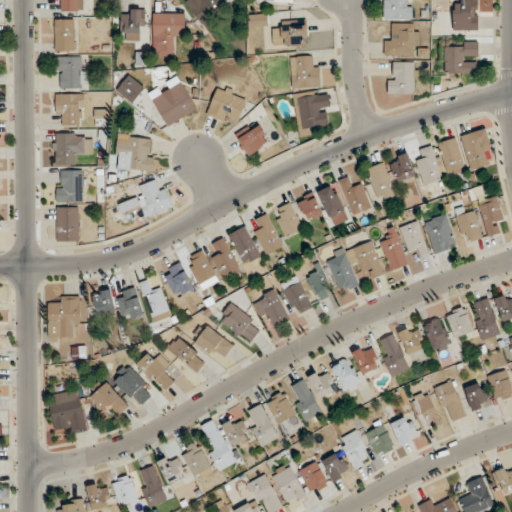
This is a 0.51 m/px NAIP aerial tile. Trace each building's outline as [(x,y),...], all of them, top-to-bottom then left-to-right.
[(82,0),(53,0),(54,0),(63,0),(63,11),(82,11),(82,0)] [(205,0),(204,0),(189,0),(183,5),(202,24),(224,3),(221,0),(205,0)] [(383,0),(384,20),(411,20),(411,0),(383,0)] [(453,0),(453,29),(478,30),(478,0),(453,0)] [(144,40),(144,10),(121,10),(121,40),(144,40)] [(184,13),(153,13),(153,57),(173,57),(173,34),(184,34),(184,13)] [(74,20),(54,20),(54,51),(74,51),(74,20)] [(307,47),(307,20),(281,20),(281,29),(273,29),(273,47),(307,47)] [(418,23),(393,24),(393,35),(384,35),(384,57),(419,56),(418,23)] [(444,42),(444,74),(477,74),(477,42),(444,42)] [(87,88),(87,56),(55,56),(55,88),(87,88)] [(290,56),(290,88),(320,88),(320,64),(315,64),(315,56),(290,56)] [(415,94),(415,62),(389,62),(389,94),(415,94)] [(116,90),(132,103),(145,88),(129,75),(116,90)] [(167,127),(198,109),(179,75),(163,85),(148,93),(167,127)] [(234,125),(247,98),(219,85),(207,113),(234,125)] [(292,95),(299,139),(317,136),(316,126),(332,124),(327,89),(292,95)] [(55,94),(55,115),(65,115),(65,125),(84,125),(84,94),(55,94)] [(105,110),(96,110),(96,122),(105,122),(105,110)] [(236,136),(249,156),(270,143),(257,122),(236,136)] [(461,135),(470,171),(489,167),(486,157),(493,155),(486,129),(461,135)] [(92,141),(85,141),(85,133),(53,133),(53,165),(74,165),(74,154),(92,154),(92,141)] [(152,173),(155,138),(117,135),(114,169),(152,173)] [(438,142),(445,176),(464,172),(456,138),(438,142)] [(422,149),(425,158),(415,162),(423,186),(443,179),(431,145),(422,149)] [(398,185),(416,179),(408,153),(390,159),(398,185)] [(377,201),(396,194),(384,163),(365,170),(377,201)] [(57,202),(84,202),(84,171),(57,171),(57,202)] [(372,209),(361,183),(351,187),(347,177),(338,181),(353,217),(372,209)] [(168,187),(156,189),(155,183),(140,184),(143,214),(170,211),(168,187)] [(317,192),(334,226),(348,219),(332,185),(317,192)] [(299,200),(307,221),(323,214),(315,194),(299,200)] [(488,236),(497,234),(494,224),(504,221),(496,196),(477,202),(488,236)] [(274,211),(286,237),(304,228),(291,203),(274,211)] [(79,241),(79,207),(57,207),(57,241),(79,241)] [(455,215),(465,244),(483,238),(473,209),(455,215)] [(262,228),(254,232),(266,254),(283,246),(267,214),(257,219),(262,228)] [(456,247),(446,215),(424,222),(434,254),(456,247)] [(418,249),(422,258),(430,255),(417,221),(399,228),(409,252),(418,249)] [(230,234),(243,265),(260,258),(247,227),(230,234)] [(407,265),(397,233),(380,238),(389,270),(407,265)] [(240,266),(224,238),(213,244),(219,253),(212,257),(222,276),(240,266)] [(384,275),(372,242),(345,252),(343,249),(334,252),(336,259),(329,261),(340,292),(359,285),(350,262),(358,259),(363,273),(368,271),(371,279),(384,275)] [(218,282),(205,251),(187,258),(200,289),(218,282)] [(163,272),(176,297),(194,288),(181,262),(163,272)] [(322,270),(307,277),(319,300),(333,293),(322,270)] [(283,284),(293,315),(311,309),(301,279),(283,284)] [(152,290),(148,280),(139,284),(153,322),(172,315),(162,287),(152,290)] [(117,310),(111,289),(92,294),(98,315),(117,310)] [(120,290),(120,317),(139,317),(139,290),(120,290)] [(274,327),(290,319),(275,290),(252,302),(261,319),(268,316),(274,327)] [(502,322),(511,318),(511,293),(494,300),(502,322)] [(71,340),(71,328),(80,328),(80,296),(58,296),(58,305),(48,305),(48,340),(71,340)] [(500,335),(489,299),(474,303),(476,312),(473,313),(481,340),(500,335)] [(261,329),(232,303),(218,318),(248,345),(261,329)] [(444,316),(455,339),(475,330),(464,307),(444,316)] [(451,345),(440,317),(423,324),(434,352),(451,345)] [(427,346),(415,325),(398,334),(410,355),(427,346)] [(225,356),(233,345),(208,326),(194,343),(212,357),(218,350),(225,356)] [(394,376),(411,366),(393,334),(376,343),(394,376)] [(195,374),(206,363),(179,336),(168,347),(195,374)] [(381,366),(371,345),(352,353),(362,374),(381,366)] [(154,360),(148,354),(137,365),(164,392),(180,375),(160,354),(154,360)] [(345,393),(361,385),(348,357),(331,365),(345,393)] [(151,396),(143,388),(147,384),(127,365),(113,379),(140,406),(151,396)] [(320,399),(337,390),(326,368),(309,377),(320,399)] [(464,388),(471,410),(511,397),(511,389),(506,370),(485,377),(486,381),(464,388)] [(290,387),(303,421),(321,414),(307,379),(290,387)] [(434,388),(448,424),(466,416),(452,381),(434,388)] [(106,413),(112,406),(119,414),(129,405),(108,382),(91,397),(106,413)] [(87,428),(79,390),(47,397),(54,427),(65,425),(67,433),(87,428)] [(297,414),(284,391),(266,401),(279,424),(297,414)] [(441,423),(428,391),(409,399),(422,430),(441,423)] [(261,446),(280,437),(264,403),(245,412),(261,446)] [(391,422),(400,445),(419,437),(410,415),(391,422)] [(223,425),(233,447),(250,439),(240,417),(223,425)] [(377,456),(395,448),(384,424),(366,432),(377,456)] [(202,438),(220,470),(237,461),(219,429),(202,438)] [(354,469),(372,460),(357,430),(339,439),(354,469)] [(180,452),(196,479),(212,469),(196,443),(180,452)] [(333,483),(351,473),(339,452),(321,461),(333,483)] [(158,462),(168,484),(185,476),(175,454),(158,462)] [(300,469),(309,493),(327,486),(318,462),(300,469)] [(271,473),(288,504),(306,494),(290,463),(271,473)] [(511,466),(490,474),(498,497),(511,491),(511,466)] [(145,506),(163,504),(159,468),(141,470),(145,506)] [(250,483),(265,511),(274,511),(283,508),(266,474),(250,483)] [(111,481),(120,508),(139,501),(130,475),(111,481)] [(463,511),(482,511),(494,508),(482,477),(463,484),(467,495),(458,499),(463,511)] [(88,485),(90,510),(110,508),(108,484),(88,485)] [(419,506),(422,511),(455,511),(450,499),(440,504),(437,498),(419,506)] [(82,511),(81,500),(64,502),(65,510),(57,511),(82,511)] [(207,511),(228,511),(223,501),(206,509),(207,511)] [(256,511),(250,502),(234,511),(256,511)]
